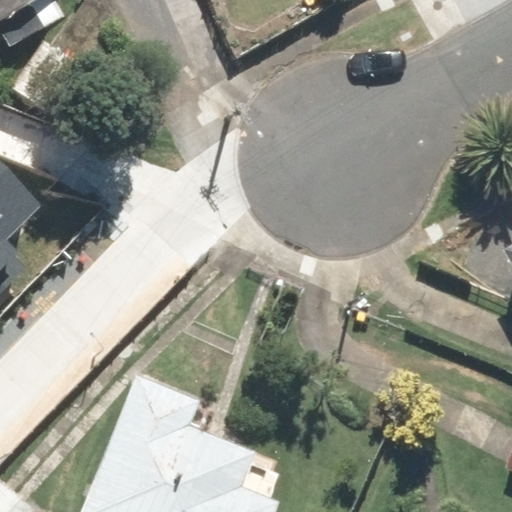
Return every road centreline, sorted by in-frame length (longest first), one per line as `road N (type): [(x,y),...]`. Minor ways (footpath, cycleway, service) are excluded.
road 1 (residential): [(281,144),(172,213),(129,178),(0,122)]
road 2 (residential): [(281,144),(511,23)]
